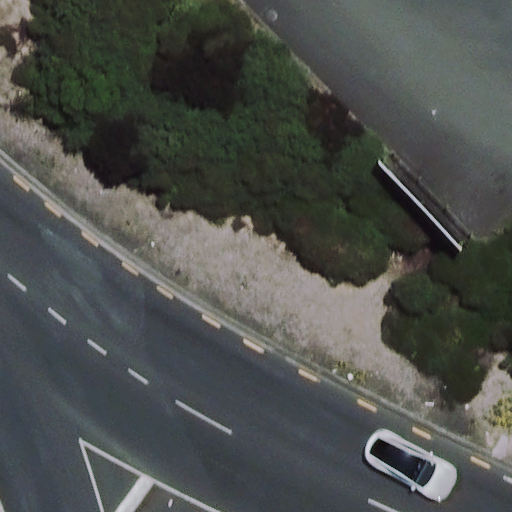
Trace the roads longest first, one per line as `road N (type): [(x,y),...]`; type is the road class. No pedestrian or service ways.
road 1 (trunk): [(0,327),(375,511)]
road 2 (trunk): [(0,364),(68,511)]
